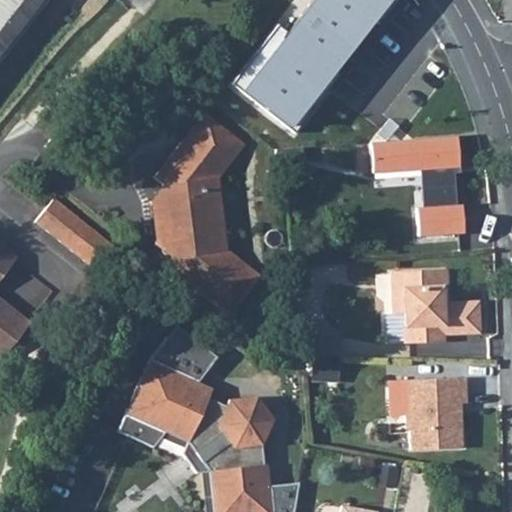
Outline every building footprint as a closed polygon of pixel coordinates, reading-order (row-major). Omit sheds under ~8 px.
[(0,0),(0,64),(50,0),(0,0)] [(151,89),(164,98),(181,77),(168,67),(151,89)] [(243,144),(204,114),(154,178),(164,185),(163,186),(170,255),(172,256),(165,265),(229,315),(259,274),(226,248),(218,178),(243,144)] [(459,137),(373,141),(375,178),(416,176),(418,207),(462,205),(459,137)] [(155,244),(170,255),(163,186),(151,201),(155,244)] [(52,193),(34,216),(96,265),(114,242),(52,193)] [(465,204),(418,209),(421,240),(468,235),(465,204)] [(0,272),(15,253),(0,242),(0,354),(0,355),(30,318),(0,295),(0,272)] [(442,298),(441,265),(387,267),(389,308),(402,308),(403,339),(440,338),(440,328),(475,327),(474,298),(442,298)] [(129,396),(166,412),(162,425),(187,437),(209,467),(212,493),(226,492),(228,511),(266,511),(274,511),(268,459),(263,460),(261,440),(271,414),(256,393),(227,396),(225,401),(206,393),(211,383),(146,355),(129,396)] [(463,399),(462,374),(406,376),(407,406),(406,407),(404,412),(403,418),(404,424),(408,429),(409,445),(460,444),(459,399),(463,399)] [(123,408),(162,425),(166,412),(129,396),(123,408)] [(277,509),(297,509),(296,485),(276,486),(277,509)] [(213,511),(228,511),(226,492),(212,493),(213,511)] [(340,511),(376,511),(378,507),(342,502),(340,511)]
